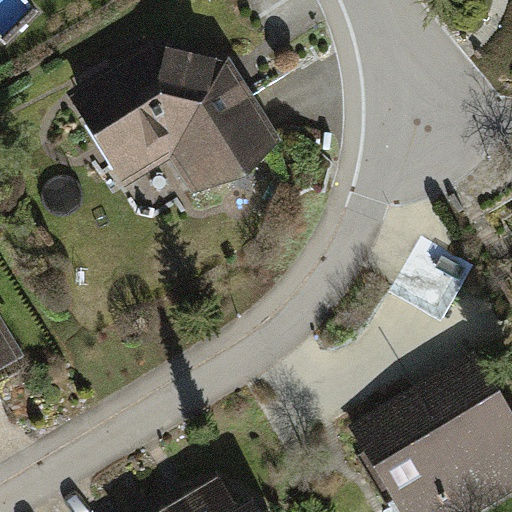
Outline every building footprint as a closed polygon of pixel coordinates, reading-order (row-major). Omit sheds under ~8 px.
[(185,206),(276,151),(219,57),(154,39),(55,99),(112,193),(160,164),(185,206)] [(511,214),(498,223),(511,246),(511,214)] [(0,376),(16,367),(0,340),(0,376)] [(511,425),(474,360),(347,434),(394,511),(470,511),(511,487),(511,425)] [(235,511),(215,476),(154,511),(235,511)]
